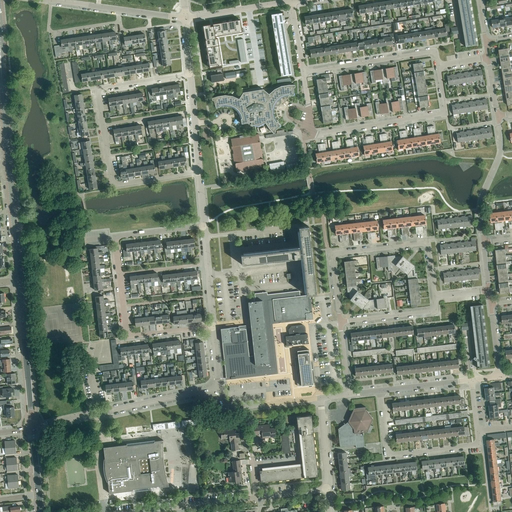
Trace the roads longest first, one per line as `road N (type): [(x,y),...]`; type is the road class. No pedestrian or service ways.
road 1 (secondary): [(19,279),(0,55)]
road 2 (residential): [(303,72),(312,135),(444,114)]
road 3 (unclassified): [(32,428),(218,386)]
road 4 (residential): [(213,326),(127,336),(115,237)]
road 5 (residential): [(478,430),(479,443),(387,453),(380,390)]
road 6 (residential): [(339,322),(334,253),(428,243)]
road 7 (secondary): [(32,428),(19,279)]
road 8 (residential): [(438,66),(430,51),(303,72)]
road 9 (residential): [(183,17),(56,0)]
road 10 (residential): [(481,236),(479,203),(498,157),(498,119)]
